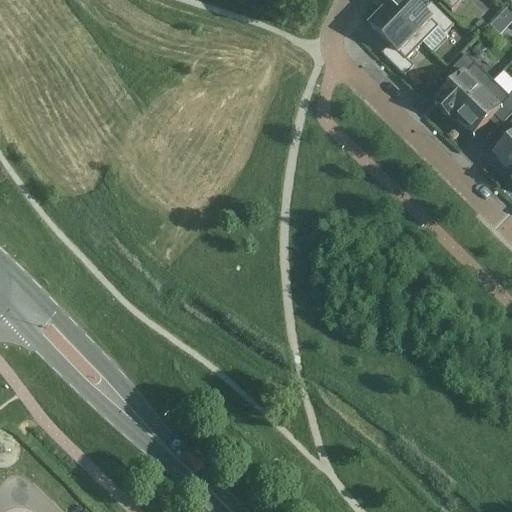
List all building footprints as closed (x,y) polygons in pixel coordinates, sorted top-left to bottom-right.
[(387,11),(422,46),(438,29),(445,36),(454,27),(435,9),(427,17),(409,0),(393,0),(392,2),(394,4),(387,11),(387,10),(387,11)] [(438,0),(451,12),(460,3),(456,0),(438,0)] [(387,11),(386,11),(386,12),(380,18),(378,16),(369,25),(372,27),(370,28),(394,51),(385,60),(404,78),(413,69),(406,62),(422,46),(387,11)] [(486,25),(480,19),(474,26),(480,32),(486,25)] [(478,60),(483,55),(477,48),(472,53),(478,60)] [(439,106),(437,108),(451,122),(452,120),(455,122),(493,83),(466,57),(449,74),(450,75),(458,83),(454,88),(437,105),(439,106)] [(493,83),(455,122),(473,140),(494,118),(503,126),(511,117),(511,96),(510,99),(493,83)] [(381,147),(391,138),(374,120),(364,130),(381,147)] [(511,123),(506,130),(511,135),(511,141),(494,160),(511,178),(511,123)] [(451,223),(479,248),(490,236),(462,211),(451,223)]
